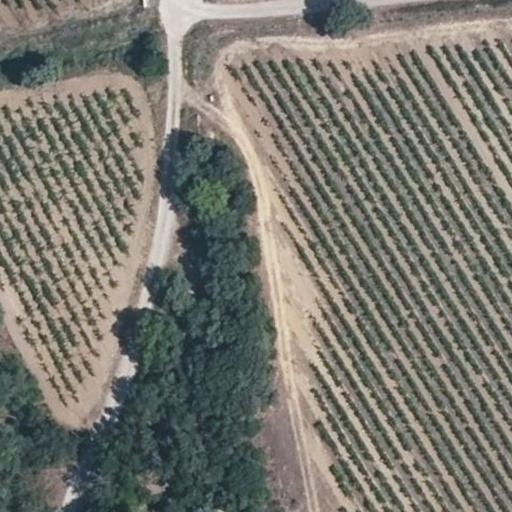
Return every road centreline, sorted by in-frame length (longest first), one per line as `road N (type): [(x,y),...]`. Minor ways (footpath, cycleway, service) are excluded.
road 1 (track): [(76,511),(134,355),(159,255),(173,0)]
road 2 (track): [(359,0),(177,16)]
